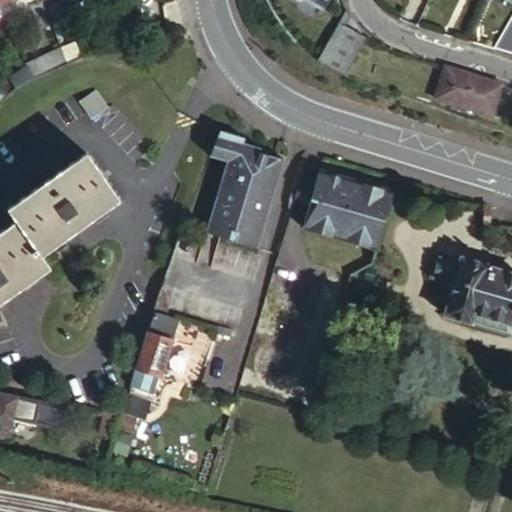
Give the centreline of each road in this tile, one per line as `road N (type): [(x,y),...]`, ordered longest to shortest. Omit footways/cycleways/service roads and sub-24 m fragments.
road 1 (tertiary): [(511,180),(305,114),(235,55),(213,0)]
road 2 (residential): [(511,69),(386,29),(359,0)]
